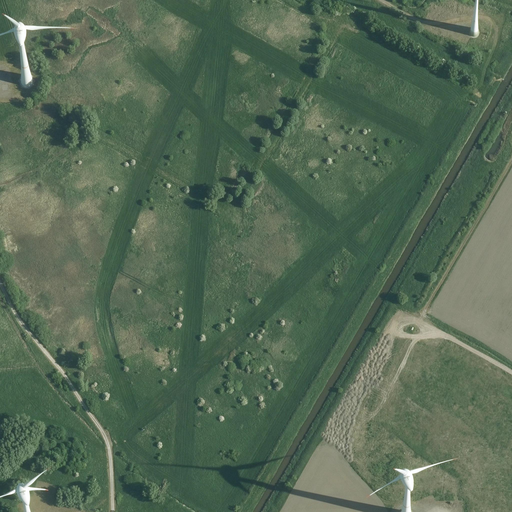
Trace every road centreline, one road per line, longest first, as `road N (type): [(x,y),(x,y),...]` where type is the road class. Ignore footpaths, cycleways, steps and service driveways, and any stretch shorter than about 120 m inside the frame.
road 1 (track): [(511,151),(421,318),(511,372)]
road 2 (track): [(113,511),(106,433),(16,313),(0,279)]
road 3 (track): [(285,0),(336,29),(239,204)]
